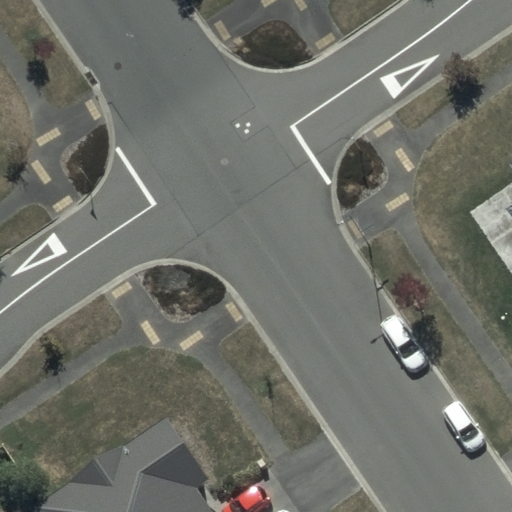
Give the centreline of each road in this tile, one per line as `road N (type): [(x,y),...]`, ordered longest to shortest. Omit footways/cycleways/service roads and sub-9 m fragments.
road 1 (residential): [(460,511),(226,159)]
road 2 (residential): [(226,159),(475,0)]
road 3 (residential): [(0,313),(226,159)]
road 4 (residential): [(226,159),(116,0)]
